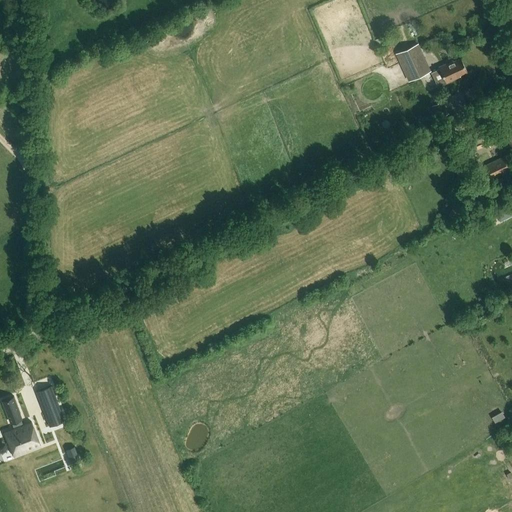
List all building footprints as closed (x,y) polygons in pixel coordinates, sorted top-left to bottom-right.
[(382,37),(375,40),(379,48),(385,46),(382,37)] [(408,82),(431,72),(418,44),(395,54),(408,82)] [(437,86),(445,82),(446,84),(461,77),(460,76),(467,73),(461,58),(454,61),(453,60),(439,67),(439,69),(431,72),(437,86)] [(468,96),(477,92),(473,85),(465,89),(468,96)] [(430,118),(449,114),(446,101),(427,105),(430,118)] [(511,118),(483,132),(490,148),(511,137),(511,118)] [(483,184),(511,170),(504,157),(476,170),(483,184)] [(499,209),(495,212),(500,221),(504,219),(499,209)] [(13,396),(0,401),(7,417),(8,416),(14,431),(5,435),(13,455),(14,455),(12,450),(26,445),(28,449),(40,444),(30,420),(27,422),(28,424),(23,426),(18,413),(19,412),(13,396)] [(41,405),(49,427),(65,421),(57,399),(41,405)] [(503,411),(493,417),(496,423),(506,417),(503,411)] [(74,439),(47,448),(53,467),(80,458),(74,439)]
